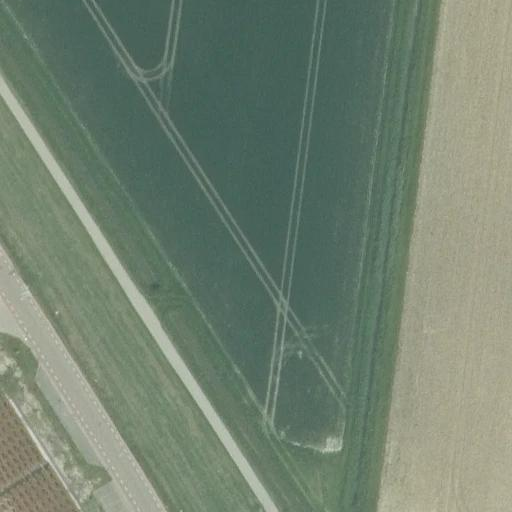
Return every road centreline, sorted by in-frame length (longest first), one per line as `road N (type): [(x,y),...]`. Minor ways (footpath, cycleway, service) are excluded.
road 1 (unclassified): [(281,511),(0,75)]
road 2 (tertiary): [(149,511),(11,294)]
